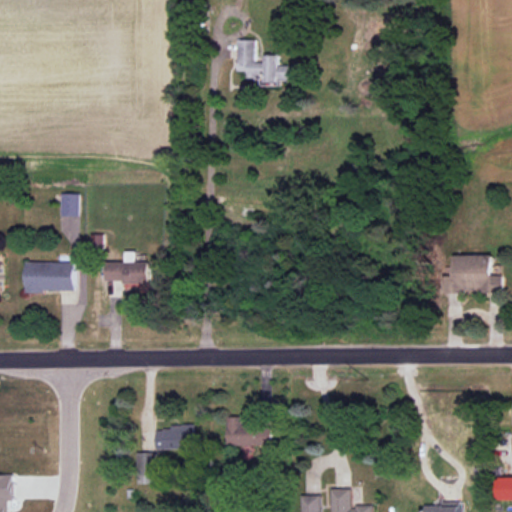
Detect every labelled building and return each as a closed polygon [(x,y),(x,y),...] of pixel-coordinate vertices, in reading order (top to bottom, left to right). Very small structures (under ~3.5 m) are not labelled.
[(255,39),(255,63),(267,63),(267,54),(278,54),(278,66),(297,66),(296,80),(289,80),(289,77),(278,77),(278,80),(264,80),(264,75),(257,74),(257,78),(247,78),(247,71),(237,71),(237,39),(255,39)] [(62,217),(81,217),(81,195),(62,195),(62,217)] [(100,258),(101,287),(143,286),(142,258),(131,258),(130,248),(117,248),(118,257),(100,258)] [(474,286),(474,293),(500,294),(500,257),(488,257),(488,252),(437,252),(437,301),(455,301),(455,286),(474,286)] [(19,254),(19,288),(72,288),(72,254),(19,254)] [(243,416),(228,416),(229,446),(273,445),(273,424),(243,424),(243,416)] [(154,422),(154,448),(189,447),(189,422),(154,422)] [(133,446),(135,481),(154,480),(153,445),(133,446)] [(8,468),(0,467),(0,511),(2,511),(2,500),(8,500),(8,468)] [(511,497),(511,477),(501,477),(501,497),(511,497)] [(325,484),(325,511),(367,511),(367,503),(348,504),(348,484),(325,484)] [(318,511),(318,493),(301,493),(301,511),(318,511)] [(461,511),(461,503),(427,503),(427,511),(461,511)]
